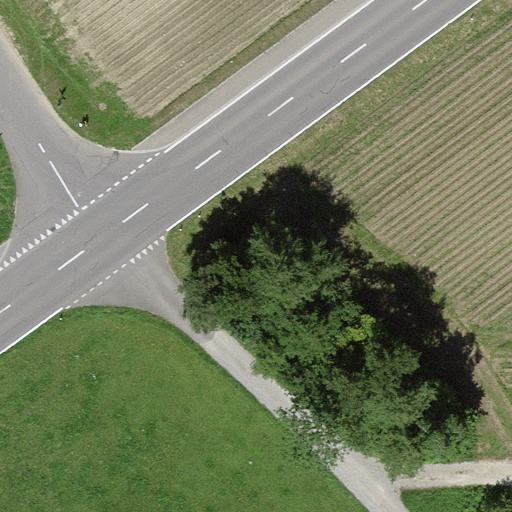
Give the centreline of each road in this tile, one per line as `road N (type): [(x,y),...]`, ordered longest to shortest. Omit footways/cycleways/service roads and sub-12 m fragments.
road 1 (primary): [(429,0),(106,236)]
road 2 (track): [(106,236),(392,511)]
road 3 (tertiary): [(0,80),(106,236)]
road 4 (track): [(366,483),(511,475)]
road 5 (primary): [(106,236),(0,315)]
